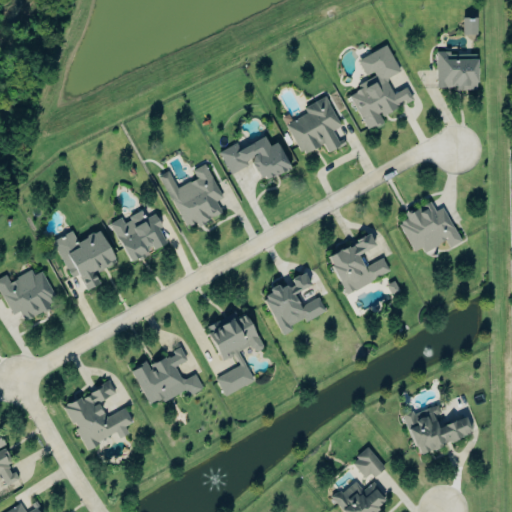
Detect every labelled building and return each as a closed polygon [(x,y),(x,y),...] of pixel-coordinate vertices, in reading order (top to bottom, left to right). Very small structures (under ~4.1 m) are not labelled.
[(464,35),(477,35),(477,19),(464,19),(464,35)] [(367,131),(385,123),(381,115),(413,101),(408,88),(394,94),(387,79),(401,73),(389,46),(359,60),(367,79),(357,84),(361,92),(351,96),(367,131)] [(476,54),(437,55),(438,90),(477,89),(476,54)] [(341,127),(326,97),(304,108),(307,114),(287,124),(303,155),(324,145),(328,153),(343,146),(335,130),(341,127)] [(230,174),(253,163),(262,182),(290,169),(277,143),(269,147),(265,137),(240,150),(237,144),(220,152),(230,174)] [(159,176),(186,228),(196,223),(197,227),(223,213),(217,202),(223,198),(206,164),(193,171),(197,179),(177,189),(169,171),(159,176)] [(462,243),(444,208),(436,212),(431,203),(406,217),(408,220),(400,224),(415,253),(423,249),(425,254),(447,243),(450,249),(462,243)] [(110,224),(129,264),(151,253),(151,252),(167,244),(154,215),(145,219),(142,212),(123,221),(122,218),(110,224)] [(86,291),(100,284),(95,274),(115,264),(99,231),(77,242),(72,232),(52,241),(71,278),(78,275),(86,291)] [(390,273),(383,259),(365,268),(359,256),(376,248),(370,236),(328,257),(346,295),(390,273)] [(42,271),(34,275),(31,270),(9,281),(6,274),(0,276),(0,289),(12,314),(20,310),(24,319),(57,303),(42,271)] [(282,337),(293,332),(290,326),(304,320),(305,322),(326,312),(319,298),(300,307),(294,295),(311,286),(306,275),(279,288),(278,287),(262,295),(282,337)] [(254,382),(239,352),(251,346),(255,353),(263,349),(244,311),(206,330),(222,362),(234,356),(239,367),(215,379),(225,397),(254,382)] [(149,407),(185,391),(188,396),(203,390),(196,374),(182,381),(175,367),(187,362),(181,348),(172,352),(173,355),(149,366),(147,363),(132,370),(149,407)] [(85,448),(117,433),(119,438),(129,433),(125,426),(133,422),(125,407),(105,417),(98,401),(115,393),(110,382),(64,404),(85,448)] [(467,417),(438,426),(434,415),(441,413),(439,405),(405,415),(417,452),(473,435),(467,417)] [(0,485),(4,494),(21,486),(14,471),(11,473),(7,463),(12,461),(0,437),(0,485)] [(368,480),(384,466),(368,447),(352,462),(368,480)] [(363,490),(356,481),(334,497),(344,511),(379,511),(376,507),(387,499),(374,482),(363,490)] [(38,511),(36,507),(27,511),(25,511),(21,503),(5,511),(38,511)]
